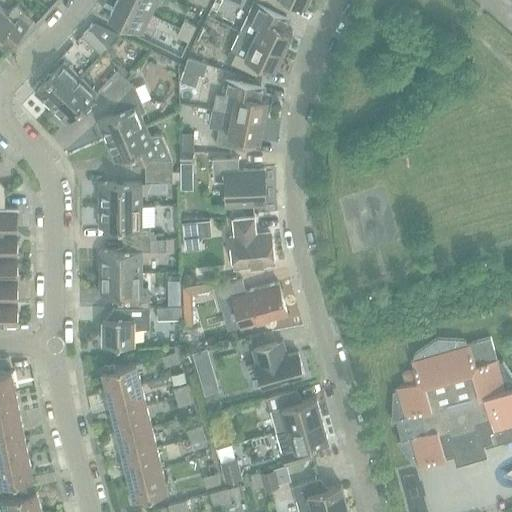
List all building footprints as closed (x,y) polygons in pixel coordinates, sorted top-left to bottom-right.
[(151,13),(123,0),(115,0),(108,16),(141,33),(151,13)] [(123,0),(151,13),(156,0),(123,0)] [(255,0),(253,0),(240,29),(283,50),(293,30),(281,25),(286,14),(255,0)] [(306,0),(265,0),(285,9),(289,0),(293,0),(304,5),(306,0)] [(0,37),(7,45),(33,19),(16,3),(7,13),(0,6),(0,37)] [(184,19),(180,28),(192,34),(196,25),(184,19)] [(100,53),(109,44),(89,26),(81,35),(100,53)] [(192,34),(180,28),(176,35),(188,41),(192,34)] [(230,49),(235,51),(230,62),(257,75),(263,64),(274,70),(283,50),(240,29),(230,49)] [(187,58),(183,69),(202,76),(206,64),(187,58)] [(34,91),(51,106),(80,75),(63,60),(34,91)] [(99,88),(107,96),(126,76),(117,68),(99,88)] [(80,75),(51,106),(67,122),(96,91),(80,75)] [(126,76),(107,96),(116,104),(134,85),(126,76)] [(228,77),(225,94),(215,92),(212,109),(232,112),(264,118),(268,97),(256,95),(258,83),(228,77)] [(113,113),(97,120),(106,140),(145,123),(140,113),(146,110),(135,86),(134,85),(116,104),(111,109),(113,113)] [(264,118),(232,112),(212,109),(209,125),(219,127),(215,143),(245,149),(247,137),(260,140),(264,118)] [(145,123),(106,140),(115,161),(141,149),(145,158),(172,158),(166,144),(162,134),(149,135),(145,123)] [(226,205),(265,203),(264,168),(239,169),(238,156),(212,158),(213,180),(225,180),(226,205)] [(172,169),(172,158),(145,158),(145,170),(172,169)] [(172,169),(145,170),(145,181),(151,181),(172,181),(172,169)] [(180,174),(180,190),(204,190),(204,174),(180,174)] [(145,181),(99,181),(99,204),(141,204),(141,194),(146,194),(151,181),(145,181)] [(5,186),(0,188),(0,231),(17,231),(17,207),(5,207),(5,186)] [(141,204),(99,204),(99,226),(123,226),(122,237),(150,237),(150,225),(142,225),(141,204)] [(235,265),(273,261),(270,232),(256,234),(254,216),(234,218),(236,236),(232,236),(235,265)] [(17,231),(0,231),(0,253),(17,254),(17,231)] [(99,249),(99,271),(142,271),(142,250),(167,250),(167,237),(150,237),(122,237),(122,249),(99,249)] [(17,254),(0,253),(0,276),(17,277),(17,254)] [(142,271),(99,271),(99,293),(123,293),(123,305),(150,305),(150,292),(142,292),(142,271)] [(17,277),(0,276),(0,299),(17,300),(17,277)] [(241,325),(287,312),(279,281),(246,290),(243,278),(216,286),(219,298),(233,294),(241,325)] [(17,300),(0,299),(0,323),(17,324),(17,300)] [(150,305),(123,305),(113,305),(113,317),(102,317),(102,341),(134,341),(134,327),(150,327),(150,305)] [(414,352),(413,353),(414,358),(411,359),(414,368),(403,372),(406,383),(396,385),(397,389),(392,390),(393,391),(391,418),(392,419),(396,418),(401,437),(397,438),(397,439),(413,462),(413,463),(418,461),(419,465),(446,457),(445,453),(453,451),(456,463),(487,454),(484,442),(491,440),(492,444),(511,438),(511,373),(503,360),(503,359),(498,360),(491,336),(467,343),(465,338),(464,338),(437,337),(436,337),(414,352)] [(271,384),(305,374),(298,351),(281,356),(277,341),(253,348),(257,362),(256,362),(259,373),(267,370),(271,384)] [(163,365),(178,360),(176,350),(160,355),(163,365)] [(102,368),(107,390),(141,382),(136,360),(102,368)] [(0,370),(0,392),(15,390),(11,368),(0,370)] [(141,382),(107,390),(112,411),(146,403),(141,382)] [(173,387),(176,396),(190,391),(187,383),(173,387)] [(267,396),(270,409),(276,430),(289,426),(322,417),(316,395),(297,401),(294,389),(267,396)] [(15,390),(0,392),(0,415),(20,411),(15,390)] [(190,391),(176,396),(179,405),(193,400),(190,391)] [(146,403),(112,411),(118,433),(151,424),(146,403)] [(20,411),(0,415),(0,437),(24,433),(20,411)] [(279,441),(282,451),(286,463),(313,456),(310,444),(328,438),(322,417),(289,426),(292,437),(279,441)] [(151,424),(118,433),(123,454),(157,446),(151,424)] [(187,429),(190,437),(204,433),(201,424),(187,429)] [(24,433),(0,437),(0,460),(28,454),(24,433)] [(204,433),(190,437),(193,446),(207,441),(204,433)] [(157,446),(123,454),(128,475),(162,467),(157,446)] [(28,454),(0,460),(0,483),(33,476),(28,454)] [(220,460),(222,467),(226,480),(237,477),(243,475),(238,456),(220,460)] [(162,467),(128,475),(133,497),(167,488),(162,467)] [(266,488),(278,484),(274,469),(262,472),(266,488)] [(254,487),(263,485),(259,471),(250,474),(254,487)] [(205,487),(221,483),(218,473),(202,477),(205,487)] [(494,489),(509,485),(506,473),(491,477),(494,489)] [(295,497),(296,496),(300,511),(321,511),(347,505),(341,483),(322,488),(319,476),(292,484),(295,497)] [(227,487),(218,489),(222,503),(231,501),(227,487)] [(3,497),(6,511),(31,511),(42,509),(36,488),(3,497)] [(222,503),(218,489),(210,492),(213,506),(222,503)] [(188,511),(185,499),(176,501),(178,511),(188,511)] [(178,511),(176,501),(167,504),(169,511),(178,511)]
